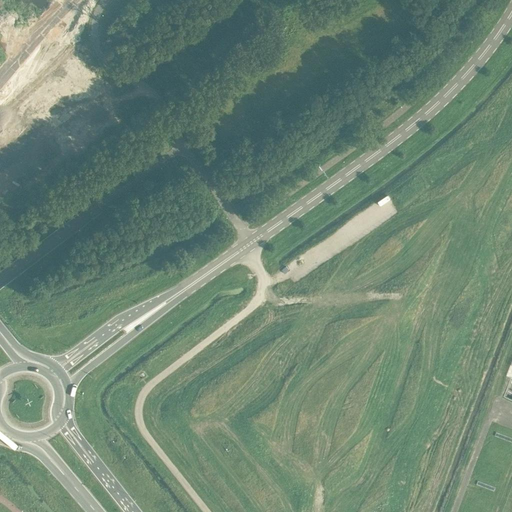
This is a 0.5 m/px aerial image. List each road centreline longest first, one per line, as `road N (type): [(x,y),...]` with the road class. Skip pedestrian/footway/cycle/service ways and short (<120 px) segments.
road 1 (tertiary): [(192,284),(434,106),(511,13)]
road 2 (tertiary): [(67,388),(192,284)]
road 3 (tertiary): [(192,284),(86,346)]
